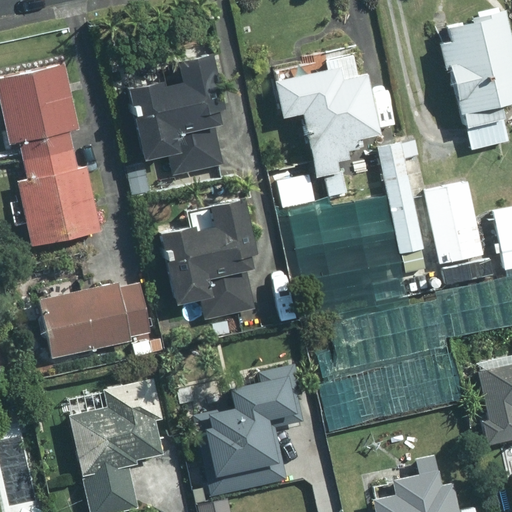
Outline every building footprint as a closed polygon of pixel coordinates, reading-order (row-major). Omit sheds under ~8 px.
[(511,94),(511,84),(494,5),(462,13),(463,15),(437,21),(441,37),(432,39),(437,64),(440,63),(451,108),(453,108),(456,124),(495,115),(491,99),(511,94)] [(211,104),(200,50),(166,57),(169,76),(149,80),(147,75),(112,83),(127,153),(162,146),(167,170),(215,159),(207,121),(210,120),(207,104),(211,104)] [(317,64),(265,76),(272,112),(293,107),(306,172),(318,169),(323,193),(341,190),(337,168),(329,170),(327,156),(338,154),(336,145),(348,143),(346,134),(368,129),(356,70),(348,72),(344,52),(316,58),(317,64)] [(11,136),(14,152),(63,142),(60,126),(69,124),(57,62),(0,73),(0,126),(2,138),(11,136)] [(417,245),(395,139),(371,144),(372,150),(361,152),(365,173),(376,170),(393,249),(417,245)] [(68,166),(63,142),(14,152),(19,176),(12,177),(25,240),(90,227),(77,163),(68,166)] [(139,162),(121,166),(126,193),(145,188),(139,162)] [(304,172),(272,179),(277,204),(309,197),(304,172)] [(462,180),(419,188),(433,259),(476,251),(462,180)] [(238,249),(245,248),(233,194),(196,202),(200,221),(180,225),(179,219),(146,226),(162,297),(194,291),(199,314),(247,304),(238,264),(241,263),(238,249)] [(511,203),(487,209),(498,265),(511,262),(511,203)] [(308,375),(322,433),(463,400),(450,342),(511,327),(511,273),(333,315),(345,367),(308,375)] [(309,280),(316,313),(363,303),(359,281),(336,286),(333,275),(309,280)] [(394,277),(367,282),(371,298),(397,292),(394,277)] [(110,280),(32,297),(44,352),(121,335),(121,332),(142,327),(131,279),(111,284),(110,280)] [(143,338),(127,342),(130,355),(146,350),(143,338)] [(511,359),(472,368),(482,418),(476,419),(481,440),(511,433),(511,359)] [(198,420),(187,423),(203,491),(279,474),(268,423),(296,417),(290,391),(294,389),(288,360),(251,369),(252,375),(217,384),(221,403),(195,409),(198,420)] [(62,412),(83,511),(94,511),(129,505),(121,468),(127,459),(126,454),(151,448),(143,415),(150,413),(142,376),(95,386),(98,404),(62,412)] [(449,511),(443,480),(431,482),(429,467),(426,468),(423,455),(413,458),(416,470),(385,476),(388,491),(366,496),(369,511),(449,511)] [(225,511),(222,496),(193,502),(195,511),(225,511)]
